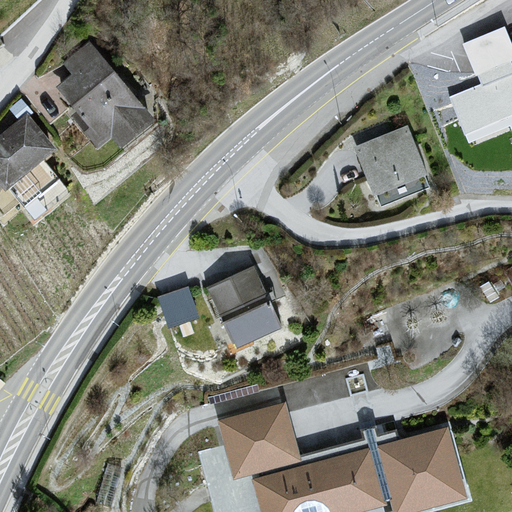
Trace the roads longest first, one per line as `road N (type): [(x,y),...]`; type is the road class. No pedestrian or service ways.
road 1 (tertiary): [(0,471),(65,351),(138,253),(225,158)]
road 2 (residential): [(225,158),(314,235),(371,236),(511,206)]
road 3 (tertiary): [(225,158),(331,69),(437,0)]
